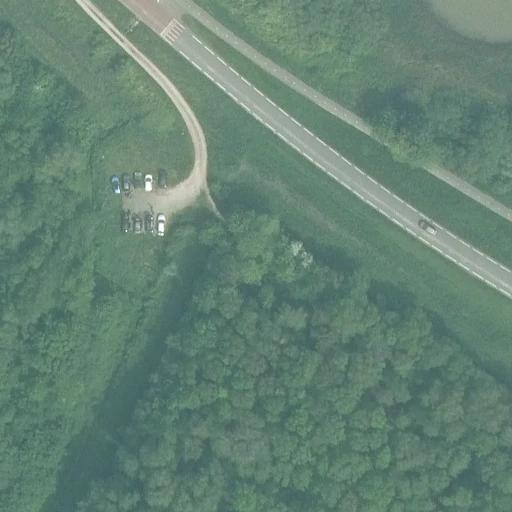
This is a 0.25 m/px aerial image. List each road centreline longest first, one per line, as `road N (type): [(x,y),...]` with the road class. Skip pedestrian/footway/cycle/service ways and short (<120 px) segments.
road 1 (secondary): [(511,285),(451,251),(323,156),(137,0)]
road 2 (track): [(117,38),(181,108),(200,175)]
